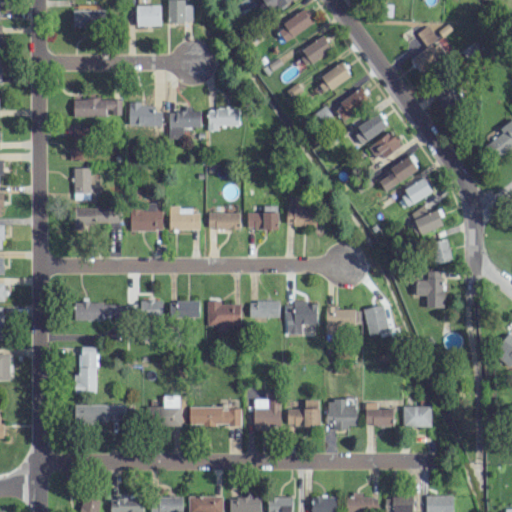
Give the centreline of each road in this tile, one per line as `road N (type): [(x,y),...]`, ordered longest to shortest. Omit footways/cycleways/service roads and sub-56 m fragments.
road 1 (residential): [(36,0),(39,511)]
road 2 (residential): [(443,457),(39,460),(0,486)]
road 3 (residential): [(336,262),(38,262)]
road 4 (residential): [(338,0),(477,212)]
road 5 (residential): [(197,60),(36,61)]
